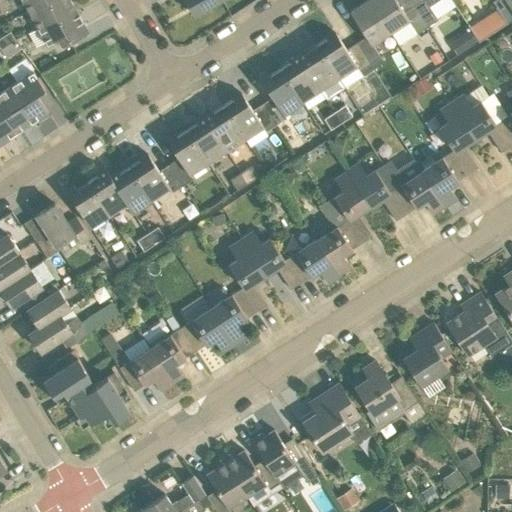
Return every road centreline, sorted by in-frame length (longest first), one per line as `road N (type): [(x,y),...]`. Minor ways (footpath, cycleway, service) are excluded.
road 1 (residential): [(70,496),(511,211)]
road 2 (residential): [(0,194),(172,84)]
road 3 (residential): [(172,84),(301,0)]
road 4 (residential): [(70,496),(0,369)]
